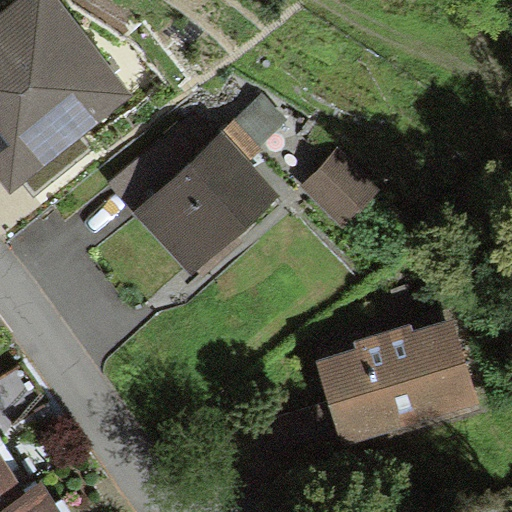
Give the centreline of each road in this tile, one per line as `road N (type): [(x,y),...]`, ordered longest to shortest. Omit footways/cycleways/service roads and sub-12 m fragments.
road 1 (residential): [(0,272),(136,467),(178,511)]
road 2 (track): [(475,0),(470,69),(511,103)]
